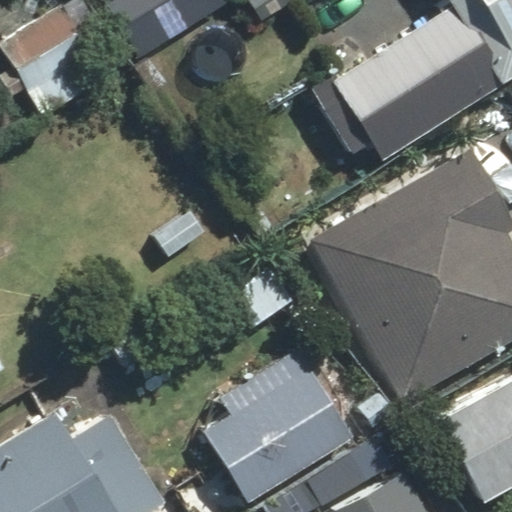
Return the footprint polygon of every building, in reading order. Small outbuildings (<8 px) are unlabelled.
[(65,0),(48,0),(0,34),(0,77),(30,120),(110,63),(65,0)] [(82,0),(118,57),(210,1),(208,0),(82,0)] [(511,0),(442,0),(491,77),(511,63),(511,0)] [(478,65),(453,26),(441,34),(424,7),(290,92),(333,160),(349,150),(360,167),(478,93),(465,72),(478,65)] [(511,248),(447,137),(285,231),(386,405),(511,332),(511,248)] [(211,415),(183,431),(223,506),(341,443),(292,351),(203,399),(211,415)] [(511,371),(419,426),(465,505),(511,477),(511,371)] [(0,429),(0,511),(131,511),(139,507),(81,419),(52,437),(33,408),(0,429)] [(408,511),(363,441),(251,511),(408,511)]
